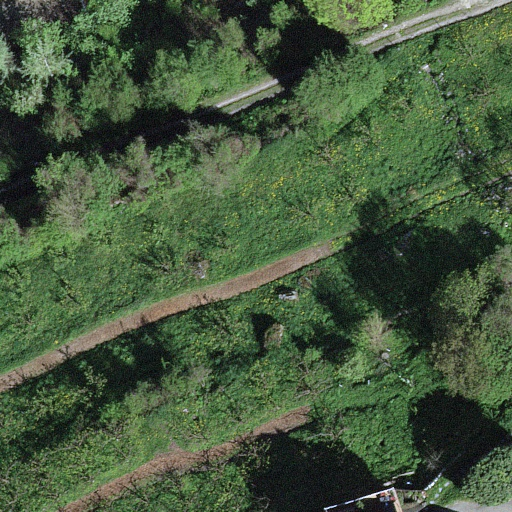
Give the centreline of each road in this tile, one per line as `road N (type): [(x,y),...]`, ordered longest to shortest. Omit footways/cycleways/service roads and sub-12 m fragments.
road 1 (track): [(496,0),(0,197)]
road 2 (track): [(511,158),(256,273),(130,310)]
road 3 (track): [(54,511),(163,447),(361,391)]
road 4 (track): [(424,28),(367,87),(281,151)]
